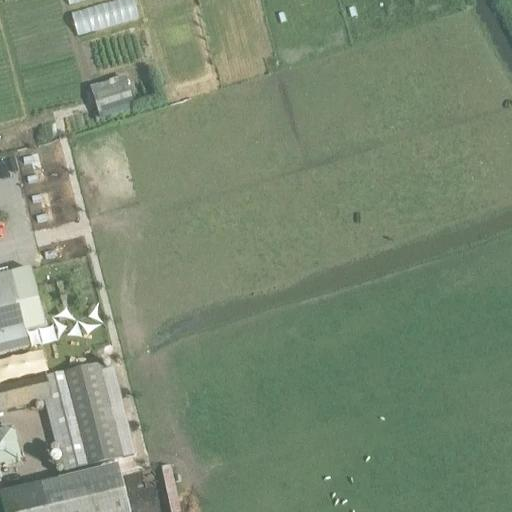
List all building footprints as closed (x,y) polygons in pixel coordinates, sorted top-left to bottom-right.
[(135,0),(115,0),(73,12),(79,34),(140,17),(135,0)] [(93,86),(102,119),(139,109),(129,76),(93,86)] [(13,277),(0,280),(0,342),(27,336),(13,277)] [(65,474),(121,461),(98,367),(0,390),(0,413),(48,402),(65,474)] [(15,427),(0,430),(0,465),(24,459),(15,427)] [(3,505),(4,511),(128,511),(120,477),(3,505)]
